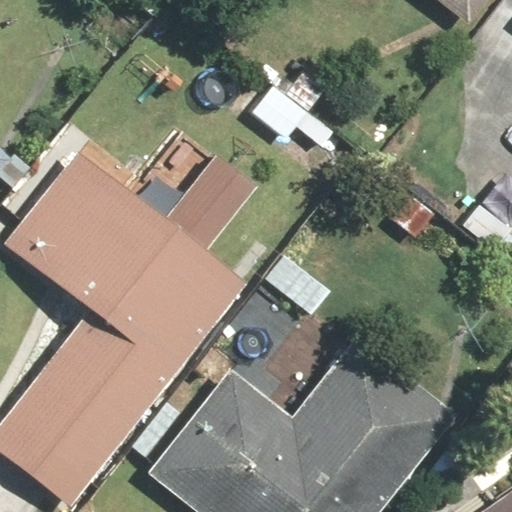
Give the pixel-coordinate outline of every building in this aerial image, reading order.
[(490,0),(426,0),(466,31),(490,0)] [(261,78),(240,104),(295,148),(316,122),(303,112),(330,78),(305,59),(279,92),(261,78)] [(136,179),(86,136),(0,234),(0,248),(74,312),(0,397),(0,464),(54,511),(244,295),(198,255),(253,191),(181,128),(136,179)] [(436,212),(403,184),(376,216),(408,244),(436,212)] [(289,414),(219,364),(139,473),(193,511),(364,511),(441,407),(345,337),(289,414)] [(511,511),(511,475),(458,511),(511,511)]
